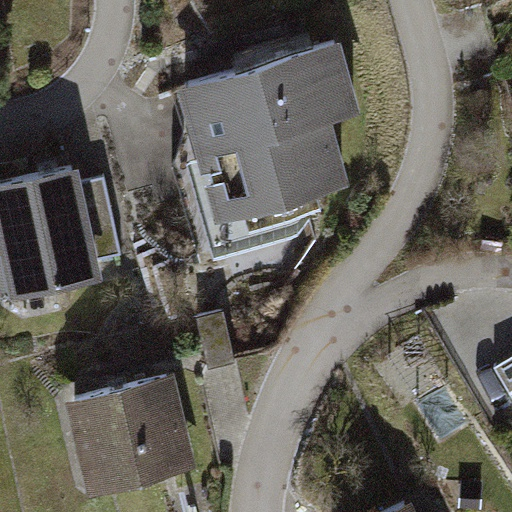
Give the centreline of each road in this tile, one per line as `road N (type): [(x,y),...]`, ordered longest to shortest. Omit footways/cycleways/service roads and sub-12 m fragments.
road 1 (residential): [(260,511),(277,428),(416,190),(437,127),(414,0)]
road 2 (residential): [(0,128),(81,101),(122,34),(119,0)]
